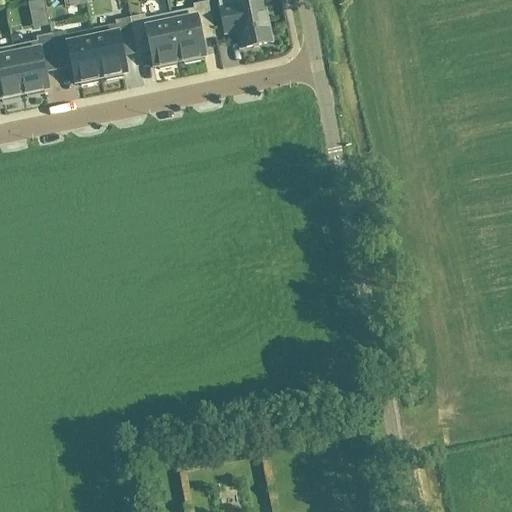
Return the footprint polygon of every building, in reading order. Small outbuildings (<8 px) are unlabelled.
[(216,0),(224,36),(237,33),(241,51),(270,45),(261,0),(240,0),(232,2),(231,0),(216,0)] [(199,60),(204,59),(200,38),(213,35),(207,4),(192,7),(193,11),(168,16),(178,64),(182,63),(183,67),(200,63),(199,60)] [(175,65),(178,64),(168,16),(144,21),(143,17),(128,20),(135,51),(148,49),(153,69),(157,68),(158,72),(175,69),(175,65)] [(90,33),(100,80),(104,79),(105,83),(122,80),(121,76),(126,75),(121,54),(135,51),(128,20),(114,24),(114,27),(90,33)] [(96,81),(100,80),(90,33),(66,38),(65,34),(50,37),(56,67),(70,65),(74,85),(79,84),(80,88),(97,85),(96,81)] [(12,49),(22,96),(25,96),(26,100),(43,96),(43,92),(47,91),(43,70),(57,68),(56,67),(50,37),(35,40),(36,44),(12,49)] [(18,97),(22,96),(12,49),(0,51),(0,100),(1,101),(2,105),(19,101),(18,97)]
